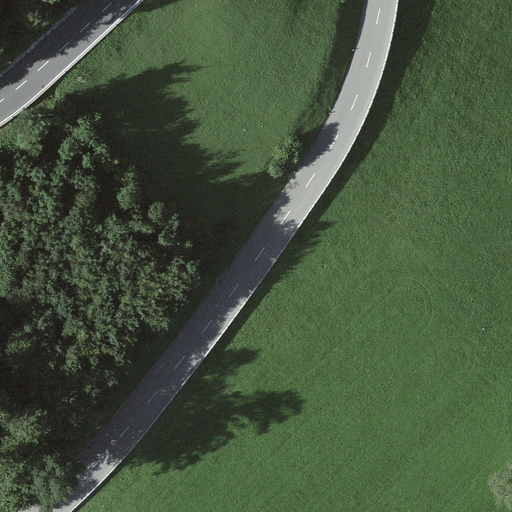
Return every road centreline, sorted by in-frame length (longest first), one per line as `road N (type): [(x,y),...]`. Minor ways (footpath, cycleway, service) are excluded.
road 1 (tertiary): [(43,511),(147,403),(307,183),(354,99),(380,0)]
road 2 (tertiary): [(116,0),(0,101)]
